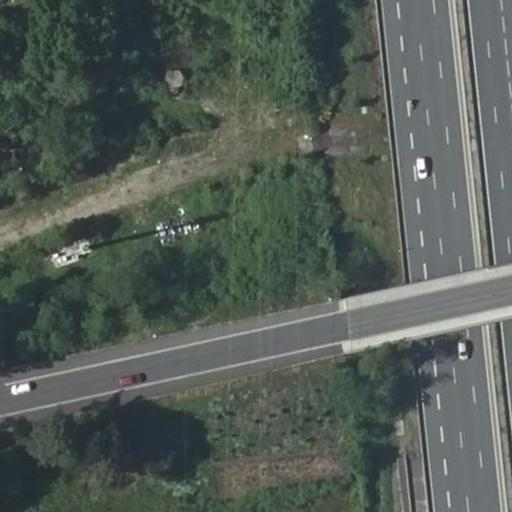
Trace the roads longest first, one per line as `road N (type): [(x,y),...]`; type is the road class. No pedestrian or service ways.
road 1 (secondary): [(0,401),(511,290)]
road 2 (motorway): [(417,0),(468,511)]
